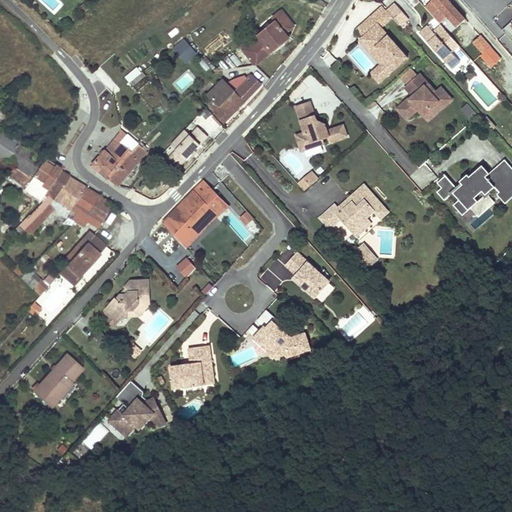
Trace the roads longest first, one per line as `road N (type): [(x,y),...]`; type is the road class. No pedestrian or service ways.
road 1 (residential): [(0,394),(149,218)]
road 2 (residential): [(149,218),(80,167),(78,144),(94,104),(55,47)]
road 3 (residential): [(219,152),(283,224),(246,280)]
road 4 (residential): [(307,50),(219,152)]
